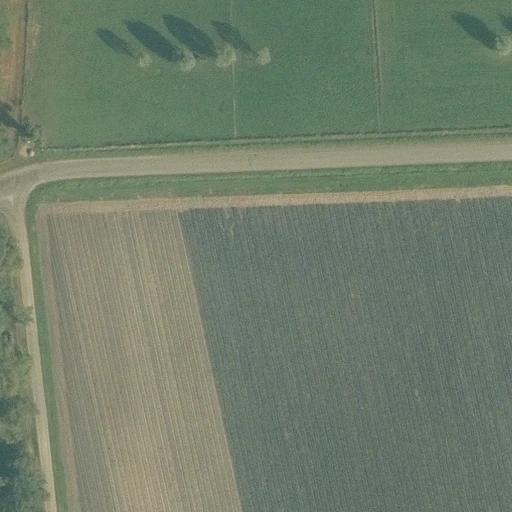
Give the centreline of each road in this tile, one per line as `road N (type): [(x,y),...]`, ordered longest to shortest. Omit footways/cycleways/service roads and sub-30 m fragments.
road 1 (unclassified): [(9,182),(45,171),(511,158)]
road 2 (unclassified): [(54,511),(9,182)]
